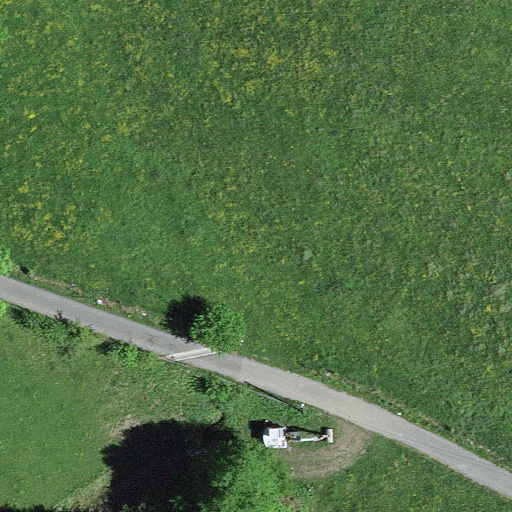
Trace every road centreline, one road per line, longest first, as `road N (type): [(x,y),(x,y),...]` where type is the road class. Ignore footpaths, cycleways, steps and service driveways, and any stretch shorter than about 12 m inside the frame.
road 1 (unclassified): [(0,284),(373,416),(511,484)]
road 2 (track): [(97,511),(210,465),(312,467),(373,416)]
